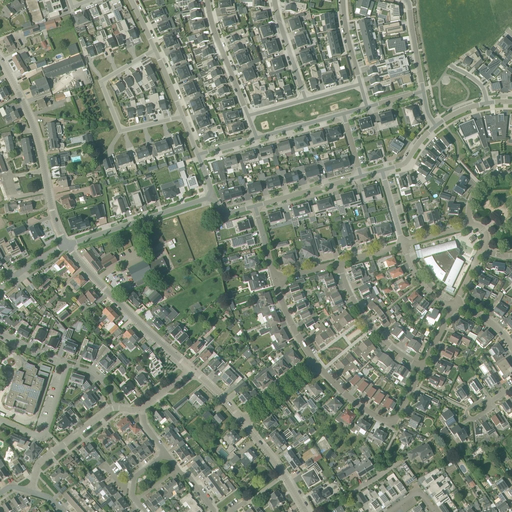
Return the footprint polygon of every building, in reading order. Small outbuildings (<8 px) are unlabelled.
[(16,0),(13,3),(13,4),(10,7),(9,5),(3,10),(7,15),(6,16),(9,19),(16,14),(21,10),(20,9),(24,5),(24,3),(22,0),(16,0)] [(114,0),(114,1),(109,3),(109,2),(109,3),(109,4),(113,14),(117,23),(120,22),(122,21),(121,18),(117,9),(122,8),(120,2),(119,0),(116,0),(115,1),(114,0)] [(177,3),(178,8),(189,6),(190,11),(197,9),(197,10),(200,9),(199,4),(196,5),(195,0),(194,0),(187,1),(183,2),(177,3)] [(358,0),(356,9),(360,10),(359,13),(366,15),(365,16),(365,18),(370,18),(374,3),(370,2),(370,0),(358,0)] [(234,4),(230,5),(230,2),(219,3),(219,5),(219,8),(220,8),(220,10),(225,9),(226,13),(235,11),(234,4)] [(306,10),(307,5),(290,2),(289,7),(286,6),(285,11),(291,12),(296,13),(297,8),(303,9),(306,10)] [(378,2),(376,10),(380,12),(381,9),(381,8),(393,11),(393,17),(390,18),(390,22),(400,21),(400,17),(401,17),(401,15),(400,11),(399,11),(399,9),(399,7),(389,4),(382,2),(382,3),(381,5),(378,4),(379,2),(378,2)] [(62,5),(62,4),(53,7),(54,13),(49,14),(51,19),(61,16),(59,12),(64,10),(62,5)] [(112,26),(108,16),(113,14),(109,4),(107,5),(106,4),(102,6),(102,5),(104,10),(101,11),(100,10),(107,27),(112,26)] [(94,19),(98,18),(99,21),(101,25),(102,24),(103,29),(107,27),(100,10),(98,11),(96,8),(94,9),(94,8),(90,10),(92,15),(94,19)] [(182,12),(182,15),(183,17),(190,16),(191,20),(202,18),(201,14),(198,14),(197,10),(197,9),(190,11),(187,11),(182,12)] [(154,20),(161,18),(162,21),(167,19),(166,15),(164,16),(162,10),(159,11),(158,11),(155,12),(155,13),(151,14),(152,16),(151,16),(153,19),(154,20)] [(267,18),(268,18),(267,14),(267,15),(266,13),(261,14),(260,11),(252,13),(253,19),(256,19),(257,22),(268,19),(267,18)] [(85,13),(83,14),(82,13),(79,14),(84,27),(89,25),(93,24),(90,18),(87,19),(85,13)] [(288,22),(290,27),(301,23),(300,18),(305,17),(304,13),(294,16),(295,20),(288,22)] [(80,32),(79,29),(84,27),(79,14),(76,16),(74,17),(77,23),(74,25),(76,33),(80,32)] [(232,26),(235,25),(234,21),(238,20),(236,14),(227,17),(228,20),(223,22),(223,23),(224,27),(225,28),(228,27),(232,26)] [(159,32),(160,34),(170,30),(174,28),(170,19),(161,22),(163,25),(158,27),(158,29),(159,32)] [(55,23),(54,20),(44,23),(45,27),(46,29),(56,26),(55,23)] [(122,21),(120,22),(127,40),(132,38),(133,41),(137,39),(133,29),(129,31),(125,20),(122,21)] [(368,20),(358,22),(360,29),(370,27),(368,20)] [(194,32),(205,29),(204,27),(205,27),(204,24),(203,24),(203,22),(196,24),(195,21),(189,22),(190,26),(192,25),(194,32)] [(120,22),(117,23),(115,24),(120,35),(115,37),(119,46),(124,44),(123,42),(127,40),(120,22)] [(301,23),(290,27),(292,32),(299,30),(300,33),(305,31),(302,23),(301,23)] [(395,24),(378,27),(378,30),(379,33),(386,32),(391,31),(391,34),(403,32),(402,27),(400,27),(396,28),(395,24)] [(259,35),(271,31),(269,25),(263,28),(262,25),(256,27),(257,30),(259,35)] [(35,34),(40,32),(39,31),(38,26),(32,27),(28,28),(24,30),(22,30),(25,37),(35,34)] [(370,27),(360,29),(362,36),(372,33),(370,27)] [(170,36),(163,39),(165,44),(177,39),(175,35),(180,33),(179,29),(169,33),(170,36)] [(231,45),(234,44),(234,43),(241,41),(241,40),(239,36),(245,34),(243,29),(230,34),(232,39),(229,40),(231,45)] [(104,31),(100,32),(106,48),(111,47),(112,49),(116,47),(112,38),(108,40),(104,31)] [(271,31),(259,35),(261,40),(262,43),(267,41),(266,38),(273,36),(271,31)] [(294,38),(296,44),(305,40),(303,35),(306,34),(305,31),(300,33),(301,36),(296,37),(294,38)] [(102,50),(106,48),(100,32),(99,32),(101,36),(96,38),(99,43),(94,45),(98,55),(103,53),(102,50)] [(207,37),(204,38),(203,33),(187,38),(188,43),(197,40),(200,48),(205,46),(204,43),(209,41),(207,37)] [(372,33),(362,36),(363,43),(373,40),(372,33)] [(13,43),(9,37),(4,40),(7,46),(13,43)] [(83,38),(78,40),(84,57),(90,55),(91,58),(95,56),(93,51),(95,50),(93,46),(87,48),(83,38)] [(234,43),(234,44),(236,48),(233,49),(235,53),(241,51),(244,50),(243,45),(248,43),(246,38),(241,40),(241,41),(234,43)] [(179,44),(177,39),(165,44),(167,49),(174,47),(175,50),(181,47),(179,44)] [(401,39),(387,41),(388,45),(390,45),(391,49),(395,48),(396,51),(400,50),(400,52),(406,51),(406,49),(404,42),(401,42),(401,39)] [(493,46),(496,49),(497,48),(501,51),(509,42),(506,39),(506,40),(504,39),(500,44),(498,42),(493,46)] [(6,47),(9,53),(21,47),(18,40),(13,43),(7,46),(6,47)] [(307,46),(305,40),(296,44),(298,49),(307,46)] [(373,40),(363,43),(365,49),(375,47),(373,40)] [(264,46),(265,51),(277,47),(275,42),(271,43),(268,44),(267,41),(262,43),(262,46),(264,46)] [(511,44),(509,42),(501,51),(505,55),(504,56),(506,58),(510,53),(508,51),(511,46),(511,45),(511,44)] [(76,45),(67,48),(71,56),(79,53),(76,45)] [(204,58),(207,57),(208,59),(212,57),(211,55),(214,54),(212,50),(210,51),(209,49),(208,46),(193,52),(195,57),(202,54),(204,58)] [(279,53),(277,47),(265,51),(264,51),(266,57),(267,60),(273,58),(272,55),(279,53)] [(375,47),(365,49),(367,56),(377,54),(375,47)] [(12,59),(15,65),(24,61),(25,60),(23,58),(30,54),(27,48),(18,51),(20,55),(12,59)] [(313,56),(314,56),(312,51),(311,48),(305,50),(306,52),(299,55),(301,60),(313,56)] [(472,69),(481,60),(479,57),(478,59),(474,54),(477,52),(474,48),(459,58),(463,60),(460,62),(472,69)] [(238,61),(238,62),(250,57),(248,52),(247,49),(244,50),(241,51),(242,54),(236,56),(236,58),(237,61),(238,61)] [(172,60),(181,56),(179,51),(170,55),(172,60)] [(377,54),(367,56),(368,63),(378,61),(377,54)] [(501,63),(492,54),(488,57),(489,57),(493,61),(485,71),(482,68),(478,72),(477,72),(484,78),(488,81),(492,77),(489,75),(499,64),(500,65),(501,63)] [(47,68),(42,70),(44,75),(50,73),(52,78),(52,79),(82,68),(84,67),(80,55),(78,56),(47,68)] [(181,56),(172,60),(174,65),(186,60),(184,55),(181,56)] [(388,60),(385,61),(385,64),(389,63),(389,64),(399,61),(401,68),(391,71),(388,72),(389,75),(389,77),(403,73),(408,71),(407,66),(408,66),(409,66),(408,65),(407,62),(407,61),(408,61),(408,60),(407,61),(406,61),(405,59),(404,56),(404,55),(388,60)] [(314,61),(313,56),(301,60),(303,65),(310,63),(311,66),(316,64),(315,61),(314,61)] [(252,62),(250,57),(238,62),(240,67),(247,64),(248,67),(253,65),(252,62)] [(216,68),(219,66),(217,62),(214,63),(212,58),(196,65),(198,70),(207,66),(209,70),(216,67),(216,68)] [(271,67),(282,64),(280,58),(274,61),(273,58),(267,60),(268,63),(269,62),(271,67)] [(37,69),(47,66),(45,60),(35,64),(37,69)] [(28,73),(26,68),(27,67),(24,61),(15,65),(19,72),(20,71),(22,76),(28,73)] [(370,71),(367,72),(368,76),(371,76),(371,75),(378,73),(377,69),(386,66),(385,64),(385,61),(368,66),(370,71)] [(338,62),(333,63),(336,76),(337,80),(340,79),(342,78),(343,81),(348,80),(346,76),(345,70),(340,71),(338,62)] [(284,69),(282,64),(271,67),(270,68),(272,73),(269,74),(270,77),(278,74),(277,71),(284,69)] [(142,73),(151,88),(155,86),(150,77),(154,74),(148,65),(144,68),(146,70),(142,73)] [(242,72),(244,78),(254,74),(251,69),(254,68),(253,65),(248,67),(249,70),(242,72)] [(177,71),(179,76),(190,71),(188,66),(184,68),(177,71)] [(199,74),(201,79),(211,75),(213,79),(220,76),(223,75),(221,71),(218,72),(216,68),(216,67),(209,70),(199,74)] [(313,79),(309,80),(312,90),(315,89),(316,89),(315,86),(320,84),(319,80),(317,72),(316,71),(315,67),(310,69),(313,79)] [(331,71),(326,73),(330,85),(335,84),(334,81),(333,77),(336,76),(334,68),(331,69),(331,71)] [(495,84),(495,83),(490,85),(492,93),(496,92),(501,92),(501,89),(505,89),(507,70),(505,71),(501,74),(502,76),(501,81),(498,82),(499,83),(495,84)] [(191,71),(190,71),(179,76),(181,81),(193,76),(191,71)] [(319,72),(317,72),(319,80),(322,79),(324,87),(330,85),(326,73),(325,73),(321,74),(321,72),(320,71),(319,72)] [(372,80),(369,81),(371,85),(374,85),(374,84),(381,82),(380,78),(389,75),(388,72),(387,71),(378,73),(371,75),(371,76),(372,80)] [(137,84),(141,82),(147,91),(151,88),(142,73),(137,75),(136,72),(132,75),(133,78),(133,77),(137,84)] [(403,73),(389,77),(390,80),(391,83),(395,82),(395,81),(397,80),(401,79),(402,86),(405,85),(407,84),(411,83),(410,80),(409,77),(410,77),(411,77),(410,76),(410,75),(409,75),(404,76),(403,73)] [(254,74),(244,78),(246,83),(256,79),(254,74)] [(215,84),(216,88),(223,85),(226,84),(224,80),(222,81),(220,76),(213,79),(203,83),(205,88),(215,84)] [(129,89),(133,86),(138,95),(142,92),(137,84),(133,77),(133,78),(129,80),(128,77),(123,80),(125,82),(129,89)] [(47,83),(46,80),(45,78),(35,82),(36,86),(29,89),(33,97),(50,90),(47,83)] [(279,88),(280,88),(282,95),(285,95),(287,94),(287,97),(292,96),(289,86),(284,87),(282,80),(281,80),(278,81),(280,88),(279,88)] [(375,89),(372,90),(373,95),(383,92),(382,87),(391,85),(391,83),(390,80),(381,82),(374,84),(374,85),(375,89)] [(134,97),(129,89),(125,82),(121,85),(119,82),(115,85),(113,87),(115,91),(118,90),(120,94),(125,91),(129,99),(134,97)] [(185,92),(196,88),(194,83),(183,87),(185,92)] [(282,95),(280,88),(279,88),(275,89),(274,83),(269,85),(270,91),(271,91),(273,98),(277,97),(278,100),(283,98),(282,95)] [(258,102),(259,102),(260,102),(260,101),(263,101),(262,95),(259,87),(259,84),(254,86),(255,90),(256,95),(252,96),(254,106),(257,105),(259,105),(258,102)] [(228,88),(225,90),(223,85),(216,88),(207,92),(208,96),(218,92),(220,97),(230,93),(228,88)] [(264,86),(259,87),(262,95),(263,101),(267,100),(268,99),(269,102),(272,101),(274,101),(273,98),(271,91),(270,91),(266,92),(264,86)] [(0,94),(1,95),(3,99),(9,96),(6,89),(5,90),(4,88),(0,89),(0,94)] [(196,88),(185,92),(187,97),(194,95),(195,98),(201,95),(199,90),(198,91),(196,88)] [(56,102),(65,99),(65,98),(64,93),(54,96),(56,102)] [(153,95),(157,110),(161,109),(162,112),(167,110),(164,100),(160,101),(158,94),(156,94),(153,95)] [(157,110),(153,95),(148,96),(150,103),(145,104),(147,112),(148,115),(153,114),(152,111),(157,110)] [(190,103),(192,108),(201,104),(199,99),(204,97),(202,95),(201,95),(195,98),(196,100),(194,101),(190,103)] [(143,113),(147,112),(145,104),(144,98),(139,100),(140,105),(136,106),(138,114),(138,117),(143,116),(143,113)] [(234,105),(235,105),(234,101),(233,101),(233,100),(227,102),(226,98),(220,100),(221,103),(222,103),(224,109),(227,108),(227,109),(231,108),(231,107),(234,106),(234,105)] [(47,107),(51,105),(50,102),(45,104),(44,100),(36,104),(39,110),(43,108),(43,109),(47,107)] [(136,106),(135,101),(130,102),(131,108),(126,109),(129,119),(134,118),(133,115),(138,114),(136,106)] [(204,103),(201,104),(192,108),(194,114),(200,111),(201,114),(202,114),(207,112),(204,103)] [(420,122),(422,122),(420,118),(419,119),(419,117),(418,117),(418,115),(418,113),(416,114),(414,108),(413,109),(413,107),(405,109),(407,117),(409,116),(412,127),(421,124),(420,122)] [(17,112),(14,113),(12,108),(4,111),(7,116),(4,117),(8,124),(13,122),(20,119),(17,112)] [(238,114),(237,112),(232,114),(231,110),(226,112),(228,122),(239,119),(239,117),(238,114)] [(196,119),(198,124),(209,120),(207,115),(208,114),(207,112),(202,114),(203,117),(196,119)] [(386,114),(385,114),(387,124),(391,123),(391,125),(394,125),(394,127),(398,126),(396,118),(392,119),(391,113),(390,113),(389,112),(385,113),(386,114)] [(385,127),(384,125),(387,124),(385,114),(384,115),(383,114),(379,115),(380,116),(379,116),(381,123),(377,124),(379,131),(383,130),(382,128),(385,127)] [(502,137),(502,140),(505,140),(508,117),(507,117),(507,122),(504,122),(504,117),(504,115),(498,115),(498,116),(495,116),(496,122),(496,131),(501,131),(502,137)] [(491,137),(492,137),(493,141),(497,141),(497,138),(496,131),(496,122),(492,123),(491,117),(491,116),(489,116),(487,117),(485,117),(487,128),(491,127),(491,132),(490,132),(491,137)] [(210,119),(209,120),(198,124),(200,130),(207,127),(208,130),(213,128),(212,124),(210,119)] [(375,133),(379,132),(379,131),(377,124),(377,123),(373,124),(371,125),(369,119),(365,120),(365,119),(362,120),(362,121),(359,122),(361,131),(367,130),(368,131),(372,130),(374,129),(375,133)] [(488,148),(487,143),(487,142),(486,139),(482,119),(474,122),(474,121),(469,123),(469,124),(465,125),(465,124),(460,126),(463,135),(464,136),(468,134),(469,136),(473,134),(473,132),(476,131),(478,134),(484,149),(488,148)] [(227,125),(229,132),(232,131),(233,134),(237,133),(240,132),(244,131),(243,129),(244,129),(243,126),(242,125),(237,126),(236,123),(227,125)] [(47,125),(48,137),(61,135),(60,128),(59,128),(58,124),(47,125)] [(222,130),(220,125),(213,128),(208,130),(204,132),(205,135),(206,136),(203,137),(205,142),(208,140),(209,143),(215,140),(213,134),(218,131),(219,134),(223,133),(222,130)] [(325,135),(326,138),(327,142),(332,141),(331,138),(336,137),(336,139),(342,138),(341,134),(340,134),(338,128),(328,131),(329,134),(325,135)] [(0,138),(0,140),(4,139),(7,153),(14,152),(10,132),(0,134),(0,138)] [(322,133),(316,135),(320,147),(328,144),(327,142),(326,138),(323,139),(322,133)] [(59,150),(59,149),(63,149),(64,147),(64,144),(63,143),(59,144),(58,140),(62,139),(61,135),(48,137),(50,151),(59,150)] [(311,149),(320,147),(316,135),(311,136),(313,142),(310,143),(311,149)] [(389,147),(394,149),(392,152),(396,155),(398,152),(399,153),(403,146),(401,144),(404,139),(400,136),(396,141),(394,140),(389,147)] [(179,137),(172,139),(174,145),(172,146),(174,151),(183,148),(179,137)] [(444,145),(441,147),(440,146),(437,143),(446,153),(449,151),(447,149),(452,145),(450,144),(451,143),(449,140),(448,140),(445,137),(440,140),(443,144),(444,145)] [(305,138),(300,139),(302,149),(303,149),(308,147),(308,150),(311,149),(310,143),(307,144),(305,138)] [(23,153),(32,151),(30,139),(21,141),(23,153)] [(303,151),(303,149),(302,149),(300,139),(294,141),(296,146),(293,147),(295,154),(303,151)] [(166,141),(160,143),(164,155),(172,152),(171,146),(168,147),(166,141)] [(291,153),(288,142),(282,144),(285,154),(291,153)] [(155,157),(164,155),(160,143),(154,145),(156,151),(154,152),(155,157)] [(435,149),(434,150),(432,152),(431,151),(430,151),(442,160),(445,157),(442,153),(444,151),(446,153),(437,143),(435,146),(433,147),(434,148),(435,149)] [(278,149),(275,150),(277,157),(285,154),(282,144),(277,146),(278,149)] [(141,149),(145,161),(153,158),(151,152),(149,153),(147,147),(141,149)] [(277,157),(275,150),(272,151),(271,147),(265,149),(268,159),(274,158),(277,157)] [(378,149),(379,152),(368,155),(370,162),(381,159),(381,158),(385,157),(383,148),(378,149)] [(145,161),(141,149),(135,151),(137,157),(134,158),(136,164),(145,161)] [(260,154),(257,155),(259,162),(268,159),(265,149),(259,151),(260,154)] [(32,151),(23,153),(25,165),(34,164),(32,151)] [(425,159),(437,167),(440,164),(436,160),(438,158),(441,160),(442,160),(430,151),(428,154),(427,155),(427,156),(429,157),(428,157),(430,159),(428,161),(425,159)] [(62,158),(68,157),(67,152),(58,154),(59,158),(58,158),(50,159),(52,169),(59,168),(65,167),(64,163),(63,163),(62,158)] [(253,152),(247,154),(250,164),(259,162),(257,155),(254,156),(253,152)] [(508,157),(499,157),(498,152),(491,152),(493,160),(497,160),(497,166),(502,166),(502,165),(505,165),(505,166),(509,165),(509,161),(510,161),(510,157),(509,157),(508,157)] [(127,154),(122,156),(125,167),(134,165),(132,159),(129,160),(127,154)] [(250,164),(247,154),(241,156),(243,160),(240,161),(242,169),(243,172),(246,171),(244,166),(250,164)] [(125,167),(122,156),(116,158),(118,164),(115,165),(117,170),(125,167)] [(341,161),(342,161),(344,168),(345,169),(348,168),(348,167),(350,167),(348,159),(348,158),(347,159),(347,156),(341,157),(342,160),(341,160),(341,161)] [(483,159),(484,162),(475,167),(476,169),(475,170),(475,169),(475,170),(477,174),(477,173),(478,173),(479,175),(483,173),(483,172),(486,171),(490,169),(489,167),(492,165),(489,156),(483,159)] [(229,159),(232,169),(238,168),(239,170),(242,169),(240,161),(237,162),(235,157),(229,159)] [(227,171),(232,169),(229,159),(224,160),(224,161),(225,165),(222,166),(224,174),(227,173),(227,171)] [(420,168),(430,174),(433,170),(435,167),(436,167),(437,167),(425,159),(421,164),(425,166),(425,167),(426,167),(424,170),(423,169),(420,167),(420,168)] [(107,174),(113,172),(114,175),(117,174),(114,165),(111,166),(109,160),(103,162),(107,174)] [(330,164),(330,163),(324,165),(323,161),(319,162),(322,169),(325,168),(326,173),(328,173),(329,173),(332,172),(332,171),(330,164)] [(226,181),(222,166),(219,167),(217,162),(211,164),(212,169),(213,169),(213,172),(218,171),(221,182),(226,181)] [(310,164),(313,178),(318,177),(317,176),(319,175),(318,170),(322,169),(319,162),(310,164)] [(336,162),(330,164),(332,171),(334,171),(334,172),(338,170),(336,162)] [(299,167),(302,175),(306,174),(307,179),(309,178),(309,179),(313,178),(310,164),(299,167)] [(454,172),(459,174),(462,169),(457,166),(454,172)] [(302,175),(299,167),(293,169),(294,173),(290,175),(293,184),(297,182),(299,181),(298,176),(302,175)] [(420,168),(418,171),(417,173),(419,174),(417,178),(422,185),(426,182),(425,179),(427,176),(428,173),(430,174),(420,168)] [(188,181),(184,171),(180,173),(182,179),(184,187),(185,188),(188,187),(189,191),(191,191),(190,190),(197,188),(195,179),(188,181)] [(280,172),(281,176),(282,180),(285,180),(286,184),(289,184),(289,185),(293,184),(290,175),(287,176),(285,171),(280,172)] [(416,186),(418,188),(422,185),(417,178),(413,179),(412,177),(412,176),(410,177),(407,178),(410,190),(410,188),(413,187),(416,186)] [(468,180),(462,176),(455,187),(456,188),(454,192),(461,196),(464,192),(466,189),(464,188),(466,184),(466,185),(468,180)] [(66,181),(66,178),(59,179),(59,180),(58,181),(57,181),(58,184),(59,184),(60,184),(60,187),(63,186),(64,189),(68,188),(67,181),(66,181)] [(274,188),(276,187),(276,188),(281,187),(278,178),(272,180),(274,188)] [(405,183),(404,183),(403,179),(401,179),(398,180),(399,185),(398,185),(399,189),(400,189),(401,193),(410,190),(407,178),(406,178),(408,182),(408,183),(405,184),(405,183)] [(174,184),(166,187),(166,188),(167,190),(163,191),(165,199),(169,198),(170,198),(173,196),(178,195),(176,189),(180,188),(184,187),(182,179),(178,180),(173,182),(174,184)] [(274,188),(272,180),(266,182),(268,191),(273,189),(273,188),(274,188)] [(253,185),(254,185),(253,182),(248,183),(245,184),(246,186),(247,190),(248,189),(249,195),(252,194),(252,195),(256,194),(253,185)] [(256,194),(260,193),(260,192),(260,193),(260,192),(262,191),(260,183),(254,185),(253,185),(256,194)] [(93,198),(101,195),(97,185),(90,187),(93,198)] [(145,197),(146,201),(147,201),(148,205),(156,202),(153,195),(156,194),(154,186),(150,187),(151,190),(144,193),(145,197)] [(374,186),(369,187),(372,197),(376,196),(377,200),(382,198),(379,187),(378,187),(379,188),(376,189),(375,186),(374,187),(374,186)] [(372,197),(369,187),(364,189),(363,190),(364,193),(361,193),(361,192),(364,203),(369,202),(368,198),(372,197)] [(136,192),(137,195),(132,197),(136,209),(142,207),(141,203),(142,203),(141,200),(143,200),(140,191),(136,192)] [(234,191),(229,192),(231,200),(233,199),(233,200),(237,199),(234,191)] [(222,192),(218,193),(220,198),(224,197),(225,202),(227,201),(227,202),(230,201),(230,200),(231,200),(229,192),(223,194),(222,192)] [(346,195),(349,205),(356,203),(358,207),(362,206),(359,195),(353,197),(352,192),(347,193),(348,194),(346,194),(346,195)] [(344,206),(349,205),(346,195),(345,195),(345,194),(340,195),(342,200),(336,202),(338,209),(339,213),(345,212),(344,206)] [(74,208),(73,205),(75,205),(73,198),(70,199),(69,196),(61,199),(63,206),(66,205),(68,210),(74,208)] [(124,209),(129,208),(125,197),(122,198),(121,196),(114,199),(117,206),(113,207),(115,213),(117,212),(118,215),(122,214),(122,213),(123,213),(125,213),(125,212),(124,209)] [(326,213),(338,209),(336,202),(331,203),(330,199),(328,200),(328,199),(323,200),(326,213)] [(323,200),(318,201),(318,202),(316,203),(317,205),(319,211),(314,212),(315,218),(321,216),(320,214),(326,213),(323,200)] [(16,203),(14,203),(14,201),(10,202),(10,204),(4,205),(6,214),(12,212),(12,210),(20,208),(21,213),(33,210),(31,202),(20,205),(17,206),(16,203)] [(423,213),(420,203),(415,204),(417,212),(418,212),(419,216),(417,217),(417,219),(414,220),(414,223),(415,226),(416,229),(423,227),(422,222),(426,221),(423,213)] [(453,204),(448,203),(447,210),(449,211),(448,215),(449,215),(449,218),(454,218),(454,215),(458,216),(458,214),(459,214),(460,211),(460,206),(453,206),(453,204)] [(300,205),(299,205),(303,216),(308,215),(310,223),(316,221),(315,218),(312,206),(308,207),(308,204),(304,206),(303,204),(300,205)] [(104,205),(101,206),(94,208),(96,215),(97,220),(105,218),(104,215),(106,215),(104,205)] [(293,212),(289,213),(293,228),(299,226),(297,218),(303,216),(299,205),(296,206),(296,208),(292,209),(293,212)] [(439,217),(437,210),(431,212),(432,215),(427,216),(429,222),(430,225),(434,224),(434,223),(437,222),(435,218),(439,217)] [(270,226),(271,226),(275,225),(276,225),(275,222),(281,221),(281,223),(282,223),(286,222),(284,213),(280,214),(280,213),(274,215),(273,214),(268,215),(270,221),(269,221),(270,226)] [(90,227),(87,219),(79,222),(77,217),(69,220),(71,228),(74,227),(75,228),(77,228),(78,230),(90,227)] [(249,225),(248,222),(245,223),(244,218),(229,222),(229,223),(231,227),(235,226),(235,227),(238,226),(240,232),(240,233),(246,232),(245,231),(251,229),(250,224),(249,225)] [(174,221),(161,225),(164,234),(172,231),(172,234),(177,232),(179,237),(183,236),(179,224),(175,225),(174,221)] [(353,233),(350,224),(341,227),(343,235),(344,240),(338,242),(340,246),(341,245),(342,249),(346,248),(346,249),(351,247),(350,243),(354,242),(353,240),(351,233),(352,232),(353,233)] [(29,232),(31,231),(35,240),(43,237),(37,226),(36,227),(35,225),(27,229),(29,232)] [(374,235),(377,234),(378,236),(382,235),(383,237),(387,236),(387,237),(391,236),(391,235),(392,234),(389,225),(380,228),(380,225),(375,227),(372,228),(374,235)] [(13,231),(15,236),(26,231),(24,226),(13,231)] [(373,235),(371,227),(364,229),(365,231),(356,234),(359,244),(363,243),(363,244),(366,243),(366,242),(370,241),(368,236),(373,235)] [(303,250),(303,251),(302,251),(301,252),(302,254),(303,255),(304,255),(305,259),(314,256),(312,252),(316,251),(313,239),(311,234),(308,235),(306,236),(307,241),(305,241),(307,249),(303,250)] [(247,240),(246,236),(231,240),(233,248),(247,245),(248,247),(255,245),(254,240),(254,239),(253,239),(252,238),(247,240)] [(331,252),(332,252),(330,246),(334,245),(333,239),(326,241),(327,244),(321,245),(320,242),(321,241),(319,236),(314,237),(319,253),(323,251),(323,254),(328,253),(328,254),(332,253),(331,252)] [(155,246),(164,242),(162,237),(153,241),(155,246)] [(0,246),(6,258),(11,255),(13,258),(21,253),(18,247),(16,243),(11,246),(9,242),(6,244),(3,239),(0,240),(0,246)] [(429,269),(431,271),(433,274),(436,277),(439,280),(440,281),(442,282),(445,284),(444,284),(452,288),(464,262),(457,259),(459,254),(456,252),(456,250),(457,249),(455,241),(421,250),(423,258),(424,259),(425,263),(427,266),(428,268),(429,269)] [(95,257),(98,255),(94,250),(91,252),(90,251),(84,256),(90,264),(93,261),(92,261),(96,258),(95,257)] [(291,256),(282,258),(282,259),(282,261),(283,262),(284,266),(288,265),(291,264),(295,263),(294,260),(298,259),(296,252),(290,253),(291,256)] [(93,261),(90,264),(97,273),(104,268),(105,269),(117,261),(114,256),(112,257),(110,254),(101,259),(103,261),(100,263),(97,259),(100,257),(98,255),(95,257),(96,258),(92,261),(93,261)] [(247,265),(250,264),(251,268),(252,269),(253,270),(255,269),(256,268),(256,267),(259,266),(259,264),(260,264),(260,263),(260,261),(259,260),(258,260),(257,257),(255,258),(254,254),(244,256),(247,265)] [(66,268),(72,263),(65,255),(60,261),(56,265),(60,269),(64,266),(65,267),(66,268)] [(386,262),(388,267),(397,264),(395,258),(392,259),(392,256),(389,257),(389,256),(381,259),(379,260),(380,264),(386,262)] [(148,265),(146,261),(128,269),(134,283),(135,283),(137,287),(149,282),(146,277),(152,275),(153,277),(168,270),(163,258),(148,265)] [(78,269),(72,263),(66,268),(65,267),(57,273),(60,276),(66,271),(66,272),(68,270),(72,275),(78,269)] [(485,269),(490,271),(490,270),(495,270),(495,272),(503,273),(506,276),(511,271),(509,268),(508,267),(504,267),(505,265),(501,265),(493,263),(493,264),(488,264),(485,269)] [(363,267),(362,264),(356,266),(357,269),(351,271),(353,276),(365,272),(363,267)] [(400,269),(397,271),(395,268),(386,272),(388,275),(387,275),(387,276),(386,277),(386,278),(387,278),(387,279),(388,279),(389,279),(392,278),(393,280),(399,277),(403,275),(400,269)] [(353,276),(355,282),(361,280),(362,283),(368,280),(367,277),(365,272),(353,276)] [(74,289),(76,292),(86,282),(79,274),(73,280),(74,280),(69,283),(72,286),(76,282),(78,285),(74,289)] [(252,281),(252,283),(254,289),(256,289),(259,288),(260,289),(262,289),(262,287),(265,286),(263,281),(265,280),(264,274),(253,277),(251,277),(250,274),(243,276),(241,277),(243,283),(245,282),(245,283),(252,281)] [(324,275),(318,276),(319,280),(320,281),(321,280),(322,285),(325,284),(335,281),(334,278),(333,278),(332,276),(329,277),(326,278),(324,275)] [(478,286),(483,289),(485,286),(488,287),(489,284),(495,287),(498,280),(489,275),(487,279),(482,276),(478,283),(479,283),(478,286)] [(44,290),(52,282),(49,279),(44,283),(40,286),(44,290)] [(291,294),(296,292),(300,291),(298,286),(302,285),(302,284),(305,283),(304,279),(292,282),(292,283),(293,282),(295,286),(289,288),(288,289),(289,292),(290,291),(291,294)] [(370,280),(370,279),(368,280),(362,283),(364,286),(358,289),(361,294),(368,290),(372,288),(370,284),(370,283),(371,282),(370,280)] [(395,288),(398,286),(401,291),(402,291),(405,289),(409,286),(409,285),(409,286),(410,285),(406,280),(406,281),(405,281),(403,282),(403,281),(402,282),(400,280),(392,284),(395,288)] [(335,281),(325,284),(327,289),(323,290),(325,295),(331,292),(329,289),(336,286),(335,284),(336,284),(335,281)] [(386,295),(392,291),(389,286),(383,290),(386,295)] [(376,296),(372,288),(368,290),(361,294),(363,299),(369,296),(370,299),(373,298),(376,296)] [(76,300),(77,300),(81,305),(87,300),(89,302),(90,301),(93,304),(99,299),(94,293),(95,292),(93,289),(84,296),(83,294),(76,300)] [(491,293),(483,289),(481,293),(480,292),(476,290),(475,292),(472,293),(473,295),(472,297),(476,298),(476,301),(479,300),(481,301),(482,299),(483,298),(486,300),(488,299),(489,297),(491,293)] [(302,290),(300,291),(296,292),(297,295),(292,297),(291,298),(292,301),(293,300),(294,303),(299,301),(300,301),(303,299),(301,294),(304,293),(302,290)] [(27,296),(27,297),(26,295),(25,296),(22,292),(20,294),(18,292),(15,295),(22,303),(21,303),(23,305),(28,300),(29,299),(33,304),(36,302),(31,296),(29,298),(27,296)] [(143,303),(138,298),(141,295),(138,292),(135,295),(133,293),(128,298),(132,303),(133,303),(138,308),(143,303)] [(256,305),(261,303),(271,299),(270,297),(269,297),(269,294),(266,295),(265,292),(262,292),(254,294),(256,301),(255,301),(255,302),(256,305)] [(331,292),(325,295),(320,296),(321,298),(322,299),(323,299),(323,297),(326,297),(327,299),(329,298),(331,302),(333,301),(333,302),(341,297),(340,294),(339,295),(338,293),(332,296),(331,292)] [(419,302),(417,299),(420,297),(415,292),(414,294),(413,293),(413,294),(408,299),(412,304),(410,305),(413,308),(419,302)] [(150,301),(154,305),(162,298),(158,293),(150,301)] [(503,295),(499,293),(498,296),(496,299),(495,301),(494,304),(497,306),(495,310),(493,312),(496,314),(496,315),(499,317),(499,316),(502,318),(507,311),(506,311),(508,308),(500,302),(503,295)] [(22,303),(15,295),(13,297),(12,295),(9,298),(14,304),(11,306),(16,312),(19,310),(17,307),(21,303),(22,303)] [(56,295),(48,301),(51,304),(59,298),(56,295)] [(372,302),(368,305),(367,307),(371,312),(371,311),(380,304),(378,301),(379,300),(377,298),(376,296),(373,298),(374,300),(372,302)] [(333,312),(339,310),(337,306),(343,303),(342,301),(343,300),(341,297),(333,302),(335,306),(331,308),(333,312)] [(299,301),(300,304),(296,306),(295,307),(296,310),(297,309),(298,312),(303,310),(303,309),(309,307),(310,307),(310,305),(309,302),(307,301),(306,298),(300,301),(299,301)] [(272,302),(271,299),(261,303),(262,306),(257,307),(253,308),(256,315),(257,315),(260,314),(261,314),(268,311),(267,308),(269,308),(269,307),(272,305),(271,303),(272,302)] [(429,305),(424,301),(416,310),(421,315),(419,318),(422,320),(426,314),(423,312),(429,305)] [(2,306),(0,307),(6,315),(11,311),(13,314),(16,312),(11,306),(9,308),(4,302),(0,304),(2,306)] [(375,313),(377,315),(381,311),(380,311),(386,307),(382,302),(380,304),(371,311),(374,314),(375,313)] [(66,303),(55,312),(58,315),(69,306),(67,304),(67,305),(66,303)] [(158,320),(157,319),(153,324),(158,329),(162,324),(160,322),(166,317),(167,317),(171,321),(170,321),(171,321),(174,318),(175,318),(178,315),(171,308),(169,310),(165,306),(160,311),(161,312),(158,315),(155,312),(154,312),(160,318),(158,320)] [(0,319),(2,321),(5,319),(10,327),(11,326),(14,328),(19,324),(17,321),(13,324),(8,317),(6,315),(0,307),(0,319)] [(95,322),(99,326),(101,324),(103,322),(108,318),(113,312),(109,307),(102,313),(105,316),(101,319),(99,318),(95,322)] [(310,310),(309,307),(303,309),(303,310),(304,313),(299,315),(300,315),(298,316),(300,319),(301,318),(302,320),(307,318),(310,316),(308,311),(310,310)] [(433,309),(431,314),(430,314),(428,318),(430,319),(428,322),(434,325),(435,322),(437,322),(440,316),(437,315),(439,312),(433,309)] [(61,322),(70,315),(65,310),(57,317),(61,322)] [(338,316),(345,326),(353,321),(345,310),(342,312),(343,312),(340,314),(338,316)] [(390,317),(393,315),(389,310),(383,315),(383,314),(379,317),(380,319),(379,320),(381,323),(390,317)] [(268,322),(278,318),(277,315),(276,315),(275,312),(271,314),(271,313),(269,314),(268,311),(261,314),(263,318),(262,318),(264,324),(265,323),(268,322)] [(98,327),(100,329),(100,330),(103,327),(107,323),(108,324),(110,322),(112,323),(118,317),(113,312),(108,318),(103,322),(101,324),(99,326),(98,327)] [(315,314),(310,316),(307,318),(308,321),(304,324),(303,325),(305,328),(306,327),(307,329),(309,328),(312,326),(315,324),(317,323),(315,319),(316,319),(315,317),(317,316),(315,314)] [(333,315),(330,317),(335,323),(332,325),(337,332),(339,331),(339,332),(343,329),(343,328),(345,326),(338,316),(337,315),(335,317),(334,314),(333,315)] [(384,329),(390,325),(395,321),(393,319),(392,320),(390,317),(381,323),(380,324),(384,329)] [(270,332),(276,329),(275,327),(277,326),(276,325),(280,323),(278,321),(279,320),(278,318),(268,322),(265,323),(266,326),(265,326),(267,329),(263,331),(262,330),(259,331),(261,337),(270,332)] [(465,332),(466,329),(470,331),(474,324),(464,319),(462,322),(460,321),(459,324),(458,324),(456,328),(460,330),(461,330),(460,332),(463,333),(464,332),(465,332)] [(19,324),(14,328),(14,329),(15,328),(19,330),(18,333),(20,335),(23,337),(23,336),(27,338),(33,328),(32,328),(31,330),(27,329),(29,326),(28,324),(23,321),(20,323),(19,324)] [(397,322),(393,327),(396,330),(391,335),(396,338),(401,331),(397,328),(400,325),(397,322)] [(180,325),(177,323),(170,327),(171,327),(174,331),(170,335),(174,339),(175,338),(175,339),(176,339),(177,340),(177,341),(178,341),(177,342),(181,345),(185,341),(186,342),(189,339),(188,338),(189,338),(185,334),(188,331),(185,328),(182,331),(178,327),(180,325)] [(334,334),(329,328),(326,330),(322,323),(320,324),(331,338),(333,336),(333,335),(334,334)] [(329,339),(331,338),(320,324),(319,325),(321,328),(318,329),(326,340),(329,338),(329,339)] [(115,325),(109,331),(112,335),(119,328),(115,325)] [(47,334),(48,331),(42,328),(37,326),(31,336),(35,338),(35,340),(42,343),(44,339),(47,334)] [(70,353),(69,354),(71,355),(72,355),(73,355),(73,354),(74,355),(77,347),(70,344),(71,342),(69,341),(73,331),(68,329),(66,331),(63,338),(67,339),(63,351),(70,353)] [(112,335),(116,339),(122,333),(119,329),(112,335)] [(277,332),(276,329),(270,332),(272,337),(274,335),(277,340),(287,335),(285,332),(284,333),(283,330),(279,332),(279,331),(277,332)] [(415,329),(411,334),(407,339),(411,342),(407,347),(412,350),(416,343),(412,340),(414,337),(414,336),(418,332),(415,329)] [(60,334),(59,333),(51,330),(46,341),(49,343),(48,346),(51,348),(51,349),(52,350),(54,350),(54,349),(55,350),(59,341),(61,336),(60,334)] [(122,343),(120,345),(117,348),(119,350),(125,344),(125,345),(129,340),(135,335),(130,330),(124,336),(126,338),(122,342),(122,343)] [(403,333),(401,331),(396,338),(400,342),(404,337),(407,339),(411,334),(408,332),(406,330),(403,333)] [(315,333),(323,343),(326,340),(319,331),(317,332),(315,333)] [(476,340),(480,344),(480,345),(484,348),(490,342),(490,341),(493,337),(486,331),(484,333),(481,331),(479,332),(478,335),(477,337),(476,340)] [(477,336),(469,332),(467,337),(474,341),(477,336)] [(319,346),(323,343),(315,333),(314,334),(314,333),(311,335),(319,346)] [(453,343),(457,345),(460,338),(453,334),(449,342),(452,344),(453,343)] [(133,346),(134,345),(140,340),(135,335),(129,340),(125,345),(127,347),(131,344),(133,346)] [(288,337),(287,335),(277,340),(278,343),(276,344),(278,349),(276,350),(276,352),(279,351),(281,349),(285,347),(284,344),(285,343),(288,341),(288,340),(287,338),(288,338),(288,337)] [(467,338),(464,336),(461,341),(469,345),(471,340),(467,338)] [(83,359),(87,361),(92,348),(87,346),(88,341),(85,339),(81,351),(84,352),(82,357),(84,358),(83,359)] [(203,351),(214,341),(212,339),(208,343),(205,341),(204,342),(201,339),(191,349),(192,350),(192,351),(193,352),(194,353),(195,353),(196,354),(199,350),(200,351),(201,350),(203,351)] [(374,352),(374,351),(376,349),(368,339),(363,343),(370,353),(372,354),(374,352)] [(419,339),(416,343),(412,350),(416,353),(420,348),(423,350),(426,344),(427,342),(424,340),(423,342),(419,339)] [(370,353),(363,343),(358,347),(358,346),(357,347),(366,358),(369,356),(368,354),(370,353)] [(498,344),(491,349),(495,355),(492,357),(496,363),(504,358),(502,355),(504,353),(498,344)] [(97,355),(100,357),(107,348),(103,345),(99,350),(92,348),(87,361),(91,362),(91,361),(93,362),(96,355),(97,355)] [(369,360),(357,347),(354,350),(354,351),(353,352),(359,358),(361,356),(366,362),(369,360)] [(456,357),(459,351),(451,347),(449,350),(447,349),(446,352),(444,351),(442,356),(450,360),(453,355),(456,357)] [(107,348),(100,357),(99,359),(101,361),(99,363),(100,364),(99,365),(102,368),(110,360),(106,356),(111,352),(107,348)] [(159,361),(160,360),(157,356),(156,357),(149,348),(145,352),(148,356),(149,355),(152,360),(150,373),(154,378),(159,375),(158,374),(161,371),(160,370),(163,368),(161,365),(162,364),(159,361)] [(212,350),(209,348),(207,351),(200,358),(200,359),(201,360),(202,360),(202,361),(203,361),(204,362),(207,359),(208,359),(208,360),(210,358),(212,360),(214,358),(217,355),(216,355),(215,353),(212,350)] [(249,349),(243,355),(247,360),(252,355),(249,349)] [(296,364),(297,365),(299,363),(300,361),(299,359),(298,359),(296,357),(298,355),(296,354),(294,352),(293,353),(291,354),(289,352),(283,357),(288,362),(290,360),(291,362),(292,361),(295,365),(296,364)] [(130,362),(127,359),(127,360),(122,354),(117,358),(118,359),(121,363),(122,364),(125,367),(130,362)] [(348,355),(344,358),(353,369),(355,371),(358,369),(353,363),(355,361),(350,354),(349,355),(348,355)] [(382,364),(389,357),(386,354),(385,355),(384,354),(380,359),(376,356),(371,361),(376,364),(378,361),(382,364)] [(276,363),(277,365),(284,374),(287,372),(286,371),(288,370),(286,366),(287,366),(285,364),(288,362),(283,357),(276,363)] [(381,367),(385,370),(384,371),(388,374),(392,368),(388,366),(392,361),(391,359),(389,357),(382,364),(381,367)] [(340,363),(348,372),(350,370),(351,371),(353,369),(344,358),(345,359),(340,363)] [(110,360),(102,368),(105,371),(106,370),(107,371),(109,369),(111,371),(121,363),(118,359),(114,363),(110,360)] [(218,362),(215,359),(208,366),(209,367),(209,368),(210,369),(211,369),(212,370),(213,371),(216,368),(216,367),(217,368),(218,366),(220,368),(225,363),(220,359),(218,362)] [(446,361),(444,364),(438,361),(438,363),(437,363),(435,366),(436,366),(435,368),(438,369),(438,371),(443,373),(445,369),(449,372),(453,364),(446,361)] [(499,373),(501,377),(504,381),(506,380),(507,381),(510,379),(510,378),(510,377),(511,376),(510,374),(511,372),(511,370),(511,369),(510,369),(509,366),(510,365),(508,363),(507,362),(506,363),(505,361),(496,366),(500,372),(499,373)] [(271,367),(268,369),(272,374),(274,373),(276,374),(279,377),(281,375),(282,376),(284,374),(277,365),(276,363),(271,367)] [(348,372),(340,363),(335,367),(344,377),(346,375),(345,374),(348,372)] [(30,365),(27,364),(24,374),(17,372),(15,378),(14,378),(12,383),(13,383),(9,395),(8,395),(7,400),(5,406),(13,409),(13,408),(16,409),(14,412),(22,415),(24,411),(26,412),(26,413),(33,416),(35,409),(36,409),(38,404),(37,404),(41,392),(42,392),(43,387),(45,381),(35,378),(38,370),(35,368),(35,367),(30,365)] [(138,374),(139,376),(135,379),(140,387),(141,386),(142,387),(144,385),(143,384),(148,381),(146,379),(149,377),(143,368),(140,365),(136,368),(136,370),(138,372),(138,374)] [(224,383),(235,372),(228,365),(223,370),(225,372),(224,374),(221,378),(222,379),(223,381),(224,383)] [(392,368),(388,374),(385,378),(388,379),(390,375),(392,377),(393,376),(397,379),(404,367),(401,366),(399,365),(395,371),(392,368)] [(397,379),(402,382),(401,382),(406,385),(409,379),(405,377),(408,371),(406,370),(407,369),(404,367),(397,379)] [(259,374),(262,378),(269,386),(271,385),(270,384),(273,382),(270,379),(271,378),(269,376),(272,374),(268,369),(265,372),(264,371),(259,374)] [(498,385),(494,380),(497,378),(494,374),(492,371),(489,373),(487,375),(486,376),(487,377),(483,380),(487,386),(488,385),(490,389),(494,386),(494,388),(498,385)] [(238,384),(243,379),(235,372),(224,383),(224,384),(224,383),(226,385),(228,386),(228,385),(229,385),(230,386),(233,383),(234,383),(235,382),(238,384)] [(365,380),(362,376),(363,375),(360,372),(349,383),(353,387),(355,385),(358,388),(364,382),(365,380)] [(255,379),(252,382),(256,387),(259,385),(260,387),(261,386),(263,389),(266,387),(266,388),(269,386),(262,378),(259,374),(254,378),(255,379)] [(445,379),(436,374),(434,377),(432,376),(430,379),(429,380),(429,382),(429,383),(433,385),(433,387),(435,387),(436,387),(437,385),(441,387),(445,379)] [(73,375),(71,381),(71,383),(72,383),(71,384),(71,385),(71,386),(70,387),(70,388),(75,389),(76,384),(82,386),(82,387),(82,388),(82,389),(83,390),(83,391),(84,392),(91,387),(85,379),(85,378),(78,376),(74,375),(73,375)] [(472,378),(473,380),(468,383),(470,387),(470,388),(471,390),(472,390),(475,394),(479,392),(479,391),(481,389),(478,385),(481,383),(476,376),(472,378)] [(371,388),(372,388),(373,386),(366,380),(365,380),(364,382),(358,388),(357,390),(362,394),(364,392),(367,394),(371,388)] [(126,384),(121,389),(126,396),(132,391),(131,390),(134,388),(129,381),(125,383),(126,384)] [(467,392),(462,384),(457,388),(459,391),(456,392),(457,393),(456,394),(456,395),(456,396),(457,397),(458,397),(459,397),(462,401),(463,400),(464,400),(466,400),(468,399),(464,394),(467,392)] [(243,389),(241,385),(234,390),(237,394),(243,389)] [(312,398),(315,402),(321,397),(319,394),(322,392),(321,391),(322,391),(320,387),(318,388),(316,385),(314,386),(313,386),(311,387),(312,388),(310,389),(312,392),(315,396),(312,398)] [(375,391),(372,388),(371,388),(367,394),(365,396),(370,400),(372,398),(375,400),(379,394),(380,394),(381,391),(377,388),(375,391)] [(250,400),(251,399),(250,399),(257,394),(254,390),(251,393),(250,392),(251,392),(246,393),(242,396),(242,395),(241,396),(239,398),(244,405),(248,401),(248,402),(250,400)] [(82,403),(85,407),(87,410),(89,409),(90,410),(94,406),(94,405),(96,403),(95,402),(98,400),(91,391),(83,397),(85,401),(84,402),(82,403)] [(196,401),(202,406),(207,401),(197,392),(188,401),(192,405),(196,401)] [(383,396),(380,394),(379,394),(375,400),(374,402),(379,406),(380,403),(384,406),(388,399),(390,396),(385,393),(383,396)] [(430,401),(437,405),(439,402),(425,395),(424,398),(422,397),(420,401),(419,401),(418,404),(416,408),(424,412),(426,408),(428,409),(429,409),(430,408),(430,406),(428,405),(430,401)] [(172,408),(175,411),(188,400),(185,397),(172,408)] [(303,409),(309,405),(312,409),(314,408),(316,412),(319,410),(310,399),(308,401),(304,397),(301,399),(300,398),(296,401),(295,400),(292,402),(295,406),(294,408),(297,411),(302,407),(303,409)] [(391,401),(388,399),(384,406),(382,408),(388,411),(389,409),(393,411),(398,401),(393,398),(391,401)] [(338,411),(337,411),(342,406),(339,403),(340,403),(338,401),(337,402),(335,399),(333,401),(330,399),(322,407),(325,410),(326,411),(329,408),(332,411),(335,414),(338,411)] [(501,406),(506,413),(508,416),(511,413),(511,403),(510,405),(508,402),(505,403),(501,406)] [(63,430),(68,427),(70,425),(71,427),(75,424),(70,418),(74,415),(68,408),(64,411),(66,413),(61,417),(63,420),(59,423),(58,424),(59,425),(59,426),(58,426),(58,427),(58,428),(59,428),(59,429),(60,429),(61,430),(61,429),(62,429),(63,430)] [(444,423),(448,429),(457,423),(453,418),(456,415),(454,412),(451,414),(449,410),(448,411),(448,410),(446,409),(443,410),(444,413),(441,416),(446,422),(444,423)] [(167,421),(167,420),(169,418),(174,424),(177,422),(175,419),(168,411),(163,415),(162,414),(159,410),(154,415),(155,417),(154,418),(155,419),(155,420),(156,420),(157,420),(158,420),(160,422),(165,419),(167,421)] [(347,410),(344,415),(341,412),(335,420),(340,424),(341,422),(343,420),(349,424),(349,425),(352,422),(354,420),(353,419),(356,416),(353,414),(351,412),(350,412),(347,410)] [(202,416),(206,421),(212,416),(208,411),(202,416)] [(217,421),(220,425),(224,420),(219,414),(214,418),(211,421),(214,424),(217,421)] [(408,422),(408,423),(409,423),(408,426),(416,430),(417,427),(421,419),(422,420),(424,417),(419,415),(418,418),(413,416),(412,419),(411,418),(410,419),(409,420),(409,421),(408,422)] [(503,429),(509,425),(504,417),(501,419),(498,415),(495,417),(495,416),(491,419),(496,427),(500,424),(501,426),(503,429)] [(263,424),(264,424),(263,425),(265,427),(266,427),(268,429),(276,423),(273,420),(275,418),(274,416),(271,418),(269,419),(266,421),(263,424)] [(135,434),(141,430),(136,424),(133,427),(132,425),(126,418),(116,425),(122,432),(129,427),(135,434)] [(361,420),(357,426),(354,424),(350,430),(354,433),(356,431),(358,433),(361,429),(366,432),(370,426),(367,424),(367,423),(365,422),(364,422),(361,420)] [(486,424),(485,423),(481,425),(481,426),(480,427),(480,429),(475,429),(476,436),(481,436),(483,435),(486,433),(490,431),(492,434),(494,433),(496,432),(493,427),(490,429),(486,424)] [(172,425),(169,427),(165,430),(168,434),(164,437),(167,441),(177,434),(174,430),(175,429),(172,425)] [(458,425),(450,430),(454,436),(456,435),(458,438),(462,443),(465,440),(466,442),(466,441),(465,439),(468,437),(465,433),(467,432),(465,429),(462,431),(458,425)] [(233,431),(227,436),(224,438),(230,445),(232,443),(234,445),(240,439),(236,435),(237,434),(236,432),(234,430),(233,432),(233,431)] [(273,442),(275,444),(290,432),(288,430),(283,434),(281,431),(278,434),(271,439),(271,440),(271,441),(272,442),(273,442)] [(377,440),(383,442),(384,441),(385,441),(386,438),(386,437),(387,435),(383,433),(381,432),(377,430),(375,434),(374,433),(373,435),(370,433),(366,439),(368,440),(372,442),(374,439),(377,440)] [(116,433),(112,436),(107,431),(101,435),(101,436),(98,439),(104,447),(104,446),(106,449),(113,443),(114,444),(120,439),(116,433)] [(401,444),(405,446),(406,444),(408,445),(410,441),(411,439),(413,440),(414,439),(416,435),(408,431),(407,434),(404,432),(402,436),(401,437),(401,438),(399,441),(402,442),(401,444)] [(290,432),(275,444),(277,447),(276,447),(277,449),(278,449),(279,450),(286,444),(284,442),(293,435),(290,432)] [(26,440),(13,435),(12,434),(10,440),(18,443),(17,447),(25,450),(29,443),(26,441),(26,440)] [(306,434),(302,436),(303,438),(292,445),(294,449),(303,442),(304,443),(309,439),(306,434)] [(174,436),(167,441),(170,445),(173,443),(175,446),(177,445),(182,441),(183,441),(181,437),(178,440),(174,436)] [(144,444),(142,445),(144,448),(141,449),(147,457),(152,454),(149,450),(152,447),(147,441),(143,443),(144,444)] [(186,445),(182,441),(177,445),(180,449),(175,452),(179,457),(187,451),(190,449),(186,445)] [(25,459),(27,461),(29,461),(31,459),(33,461),(36,457),(36,456),(38,454),(38,455),(42,450),(39,447),(37,449),(36,448),(37,446),(34,444),(30,448),(31,449),(29,452),(28,451),(25,455),(26,456),(25,457),(25,459)] [(85,459),(88,456),(90,458),(92,456),(93,458),(95,458),(98,455),(91,446),(89,444),(87,446),(83,448),(82,448),(80,450),(81,450),(80,451),(82,454),(81,454),(85,459)] [(422,462),(434,456),(427,444),(423,447),(422,445),(407,454),(411,460),(419,456),(422,462)] [(132,453),(137,459),(138,460),(140,463),(143,460),(147,457),(141,449),(140,447),(139,446),(135,449),(134,450),(132,452),(133,453),(132,453)] [(371,457),(370,455),(371,454),(367,447),(365,448),(362,450),(364,453),(367,459),(368,459),(371,457)] [(250,449),(243,455),(245,457),(240,462),(245,468),(250,463),(251,463),(257,457),(250,449)] [(187,451),(179,457),(182,461),(187,458),(189,461),(194,457),(192,454),(190,455),(187,451)] [(294,456),(291,451),(283,456),(289,463),(300,456),(298,454),(294,456)] [(137,459),(132,453),(128,457),(129,459),(127,460),(132,468),(137,465),(135,462),(134,461),(137,459)] [(193,460),(195,463),(192,466),(195,471),(202,465),(205,463),(203,461),(199,455),(193,460)] [(233,464),(239,459),(236,456),(230,461),(233,464)] [(300,456),(289,463),(294,471),(301,466),(297,460),(301,458),(300,456)] [(63,463),(68,470),(70,472),(72,473),(73,471),(74,469),(72,467),(75,465),(75,466),(79,462),(76,458),(73,460),(71,457),(63,463)] [(121,461),(120,460),(117,462),(122,469),(125,467),(128,471),(132,468),(127,460),(125,458),(121,461)] [(8,477),(5,473),(8,471),(4,465),(0,459),(0,475),(3,481),(8,477)] [(361,463),(367,473),(374,469),(371,465),(368,459),(361,463)] [(22,474),(19,468),(21,467),(17,460),(12,463),(14,466),(14,467),(14,468),(12,469),(13,472),(13,473),(13,474),(14,474),(14,475),(15,475),(17,477),(22,474)] [(224,468),(223,468),(224,468),(224,469),(224,470),(225,470),(226,470),(227,470),(228,469),(233,464),(230,461),(224,466),(224,467),(224,468)] [(401,479),(407,487),(411,484),(417,480),(416,479),(403,461),(400,464),(408,474),(401,479)] [(202,465),(195,471),(198,475),(202,473),(204,476),(209,472),(211,471),(208,467),(208,468),(205,463),(202,465)] [(306,469),(309,473),(307,475),(306,474),(304,476),(304,475),(303,475),(304,478),(305,478),(306,479),(305,480),(306,484),(307,486),(308,488),(309,489),(309,488),(313,485),(320,482),(317,475),(321,473),(321,474),(321,473),(322,472),(315,463),(306,469)] [(361,463),(354,467),(353,467),(356,471),(355,471),(360,478),(367,473),(361,463)] [(349,467),(336,475),(340,481),(352,473),(350,469),(349,467)] [(434,477),(436,475),(440,472),(438,471),(442,468),(441,467),(437,469),(431,472),(418,480),(419,481),(424,477),(426,481),(421,484),(424,489),(429,485),(436,480),(434,477)] [(65,478),(69,476),(65,471),(62,473),(59,469),(56,472),(51,477),(52,479),(52,480),(53,482),(55,482),(56,483),(64,477),(65,478)] [(98,471),(94,474),(92,471),(85,476),(91,483),(101,476),(98,471)] [(216,476),(216,475),(214,473),(205,479),(207,481),(206,482),(208,485),(219,477),(221,475),(223,474),(221,471),(217,474),(217,475),(216,476)] [(429,485),(431,488),(426,491),(429,496),(434,492),(441,487),(439,484),(445,480),(443,478),(447,475),(446,473),(442,476),(438,478),(436,480),(429,485)] [(101,476),(91,483),(91,484),(90,484),(94,488),(95,487),(97,490),(104,485),(102,482),(105,480),(101,476)] [(221,479),(219,477),(208,485),(212,490),(221,483),(219,480),(221,479)] [(407,493),(400,483),(396,486),(391,479),(387,482),(392,489),(397,496),(400,494),(402,496),(407,493)] [(502,479),(497,483),(494,485),(501,494),(508,489),(502,479)] [(168,483),(176,494),(184,488),(180,482),(177,484),(174,480),(172,482),(171,481),(168,483)] [(166,491),(163,493),(168,500),(173,496),(173,497),(176,494),(168,483),(165,485),(166,486),(164,488),(166,491)] [(216,495),(226,487),(224,484),(223,485),(221,483),(212,490),(216,495)] [(434,492),(436,495),(432,499),(436,505),(448,496),(444,491),(450,487),(447,483),(441,487),(434,492)] [(59,486),(57,484),(53,487),(61,495),(67,490),(64,487),(61,490),(58,487),(59,486)] [(97,490),(94,492),(96,496),(103,491),(106,495),(113,489),(110,485),(106,488),(104,485),(97,490)] [(399,498),(397,496),(392,489),(387,492),(383,485),(379,488),(383,495),(389,502),(392,499),(394,502),(399,498)] [(227,490),(228,489),(226,487),(216,495),(218,498),(219,497),(220,499),(229,492),(227,490)] [(74,491),(72,489),(64,496),(65,497),(64,498),(67,501),(77,492),(75,490),(74,491)] [(106,501),(108,504),(115,499),(113,496),(117,493),(113,489),(106,495),(103,497),(105,499),(107,501),(106,501)] [(319,490),(314,494),(311,495),(317,504),(325,499),(331,495),(327,489),(321,493),(319,490)] [(277,508),(280,507),(283,505),(282,504),(284,502),(282,498),(283,498),(281,495),(280,495),(278,491),(270,496),(271,498),(272,500),(269,501),(273,509),(276,507),(277,508)] [(390,504),(389,502),(383,495),(379,498),(375,491),(373,492),(370,494),(375,501),(380,508),(384,505),(386,508),(390,504)] [(79,495),(77,492),(67,501),(71,505),(80,498),(78,495),(79,495)] [(163,493),(160,496),(158,493),(157,493),(156,493),(155,494),(155,495),(153,496),(159,504),(163,501),(164,502),(168,500),(163,493)] [(189,493),(179,501),(182,505),(186,502),(188,505),(194,501),(191,498),(192,497),(189,493)] [(362,493),(355,498),(362,506),(364,505),(368,502),(362,493)] [(494,506),(496,508),(499,511),(505,511),(509,509),(505,503),(506,501),(501,494),(498,496),(501,501),(494,506)] [(147,505),(152,511),(153,511),(161,507),(159,504),(153,496),(151,498),(150,498),(149,499),(149,500),(148,500),(150,503),(147,505)] [(484,501),(486,504),(489,511),(499,511),(496,508),(497,509),(495,509),(495,508),(490,510),(490,509),(491,508),(490,503),(486,498),(485,496),(482,497),(484,501)] [(26,504),(29,503),(26,498),(23,500),(21,497),(17,499),(16,498),(11,501),(12,503),(16,508),(18,511),(21,510),(22,510),(28,507),(26,504)] [(71,505),(75,510),(85,501),(83,499),(82,500),(80,498),(71,505)] [(118,508),(126,502),(122,498),(117,502),(115,499),(108,504),(110,507),(112,506),(114,508),(116,506),(118,508)] [(75,510),(77,511),(81,511),(88,507),(86,504),(87,503),(85,501),(75,510)] [(194,511),(199,509),(199,508),(197,505),(198,504),(195,501),(194,501),(188,505),(191,509),(187,511),(194,511)] [(379,511),(382,510),(380,508),(375,501),(371,504),(369,501),(368,502),(364,505),(362,506),(366,511),(374,511),(375,511),(379,511)] [(118,508),(120,511),(117,511),(126,511),(125,510),(129,507),(126,502),(118,508)] [(476,510),(476,511),(480,510),(477,502),(474,503),(474,504),(471,505),(471,508),(474,511),(476,510)] [(12,503),(8,505),(7,504),(2,507),(5,511),(9,511),(10,511),(18,511),(16,508),(12,503)]
